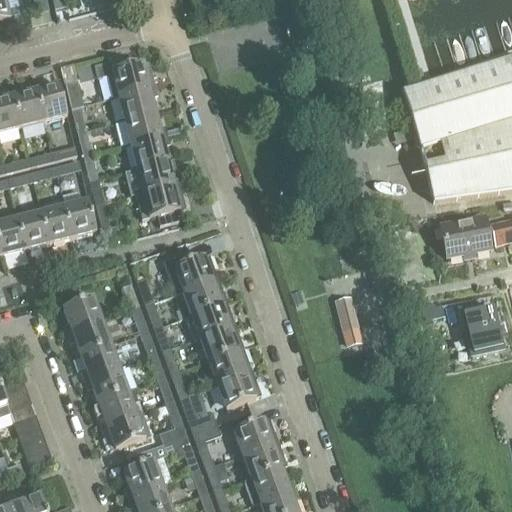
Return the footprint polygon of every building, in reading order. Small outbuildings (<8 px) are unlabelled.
[(0,0),(0,24),(10,22),(4,0),(0,0)] [(45,0),(31,0),(36,17),(49,13),(45,0)] [(64,0),(51,0),(55,12),(67,9),(64,0)] [(106,81),(112,102),(119,100),(118,99),(155,90),(149,66),(133,70),(131,60),(93,69),(96,83),(106,81)] [(511,62),(403,96),(421,153),(433,205),(511,193),(511,62)] [(65,87),(71,112),(80,110),(83,109),(77,84),(65,87)] [(67,119),(59,88),(36,94),(44,125),(67,119)] [(119,100),(125,124),(156,116),(151,97),(157,96),(155,90),(118,99),(119,100)] [(36,94),(12,100),(20,131),(44,125),(36,94)] [(0,136),(20,131),(12,100),(0,102),(0,136)] [(71,112),(77,136),(86,134),(80,110),(71,112)] [(166,134),(161,135),(156,116),(125,124),(114,126),(120,151),(131,148),(168,139),(166,134)] [(92,158),(86,134),(77,136),(83,160),(92,158)] [(131,148),(137,173),(168,165),(163,145),(169,144),(168,139),(131,148)] [(60,163),(77,159),(75,150),(58,154),(60,163)] [(37,169),(53,165),(51,156),(34,160),(37,169)] [(89,185),(98,183),(92,158),(83,160),(89,185)] [(13,175),(30,171),(27,162),(11,166),(13,175)] [(168,165),(137,173),(143,197),(180,188),(174,165),(169,166),(168,165)] [(57,180),(73,176),(71,166),(54,171),(57,180)] [(34,186),(50,182),(48,172),(31,176),(34,186)] [(10,191),(27,187),(24,178),(8,182),(10,191)] [(104,207),(98,183),(89,185),(96,209),(104,207)] [(177,215),(186,213),(180,188),(143,197),(136,199),(142,224),(157,220),(160,231),(179,226),(177,215)] [(89,204),(65,210),(73,241),(97,236),(89,204)] [(511,214),(511,206),(501,208),(503,216),(511,214)] [(102,233),(110,231),(104,207),(96,209),(102,233)] [(73,241),(65,210),(42,216),(50,247),(73,241)] [(42,216),(18,222),(26,253),(50,247),(42,216)] [(446,262),(490,253),(484,221),(440,230),(446,262)] [(26,253),(18,222),(0,226),(0,248),(3,259),(26,253)] [(494,250),(511,245),(511,222),(489,228),(494,250)] [(185,260),(163,268),(174,299),(182,296),(218,283),(209,259),(187,267),(185,260)] [(145,309),(154,306),(145,283),(137,286),(145,309)] [(227,306),(218,283),(182,296),(191,320),(227,306)] [(122,291),(131,315),(140,312),(131,288),(122,291)] [(348,298),(336,301),(343,329),(345,341),(358,337),(355,326),(348,298)] [(94,301),(63,312),(70,332),(65,334),(66,338),(103,325),(94,301)] [(162,330),(154,306),(145,309),(154,333),(162,330)] [(191,320),(185,322),(194,345),(200,343),(235,330),(227,306),(191,320)] [(419,312),(418,312),(418,314),(421,325),(443,319),(441,311),(435,312),(434,309),(419,312)] [(471,361),(503,353),(492,310),(461,318),(471,361)] [(148,335),(140,312),(131,315),(140,338),(148,335)] [(112,349),(103,325),(66,338),(68,344),(74,342),(81,360),(112,349)] [(163,357),(171,354),(162,330),(154,333),(163,357)] [(244,354),(235,330),(200,343),(208,367),(244,354)] [(157,359),(148,335),(140,338),(148,362),(157,359)] [(86,374),(80,376),(84,386),(120,372),(112,349),(81,360),(86,374)] [(180,377),(171,354),(163,357),(171,380),(180,377)] [(253,377),(251,373),(244,354),(208,367),(217,390),(253,377)] [(157,386),(166,383),(157,359),(148,362),(157,386)] [(98,407),(129,396),(120,372),(84,386),(85,390),(91,388),(98,407)] [(180,404),(188,401),(180,377),(171,380),(180,404)] [(261,401),(253,377),(217,390),(225,414),(261,401)] [(174,406),(166,383),(157,386),(165,409),(174,406)] [(28,398),(24,386),(2,394),(6,406),(28,398)] [(10,417),(6,406),(2,394),(0,389),(0,422),(10,419),(10,417)] [(134,395),(129,397),(129,396),(98,407),(103,421),(97,423),(100,432),(137,418),(133,408),(138,407),(134,395)] [(32,409),(28,398),(6,406),(10,417),(32,409)] [(180,404),(193,439),(216,430),(212,419),(197,425),(188,401),(180,404)] [(159,438),(163,449),(187,440),(174,406),(165,409),(174,433),(159,438)] [(36,420),(32,409),(10,417),(10,419),(14,428),(36,420)] [(142,417),(137,418),(100,432),(109,456),(146,443),(145,442),(151,440),(142,417)] [(40,431),(36,420),(14,428),(18,439),(40,431)] [(269,423),(234,436),(243,459),(278,447),(269,423)] [(216,430),(193,439),(205,473),(213,470),(205,447),(220,441),(216,430)] [(44,442),(40,431),(18,439),(22,451),(44,442)] [(200,476),(187,440),(163,449),(167,460),(183,454),(192,479),(200,476)] [(48,454),(44,442),(22,451),(26,462),(48,454)] [(278,447),(243,459),(251,483),(281,472),(282,473),(287,471),(278,447)] [(52,465),(48,454),(26,462),(30,473),(52,465)] [(155,465),(124,477),(129,492),(124,494),(127,503),(163,489),(170,487),(162,463),(155,465)] [(19,468),(7,472),(10,481),(22,476),(19,468)] [(205,473),(214,497),(222,494),(213,470),(205,473)] [(0,484),(10,481),(7,472),(0,474),(0,484)] [(260,506),(260,507),(295,494),(294,489),(288,491),(282,473),(281,472),(251,483),(244,486),(252,509),(260,506)] [(208,499),(200,476),(192,479),(200,502),(208,499)] [(128,507),(134,505),(136,511),(171,511),(163,489),(127,503),(128,507)] [(28,495),(31,504),(21,508),(22,511),(44,511),(37,492),(28,495)] [(228,511),(222,494),(214,497),(219,511),(228,511)] [(295,494),(260,507),(261,511),(295,511),(292,501),(297,499),(295,494)] [(203,511),(212,511),(208,499),(200,502),(203,511)] [(0,509),(1,511),(22,511),(21,508),(11,511),(8,503),(0,505),(0,509)]
